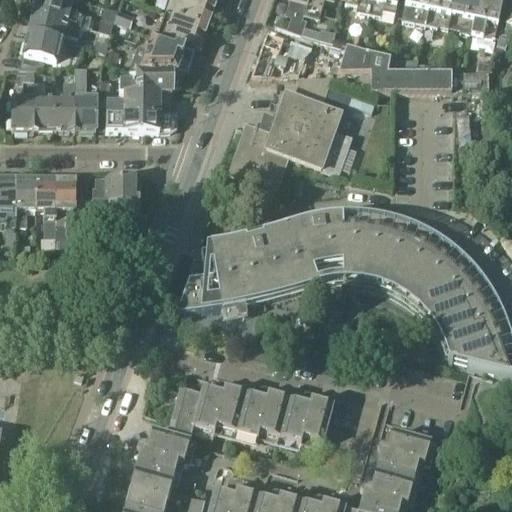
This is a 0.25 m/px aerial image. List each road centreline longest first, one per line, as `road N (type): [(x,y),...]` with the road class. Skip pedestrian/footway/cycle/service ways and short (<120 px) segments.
road 1 (residential): [(511,300),(471,249),(420,219),(347,209),(286,214),(188,179)]
road 2 (residential): [(463,414),(349,379),(221,374),(128,344)]
road 3 (residential): [(195,161),(0,154)]
road 4 (tertiary): [(128,344),(67,511)]
road 5 (tertiary): [(188,179),(128,344)]
road 6 (tertiary): [(253,0),(195,161)]
